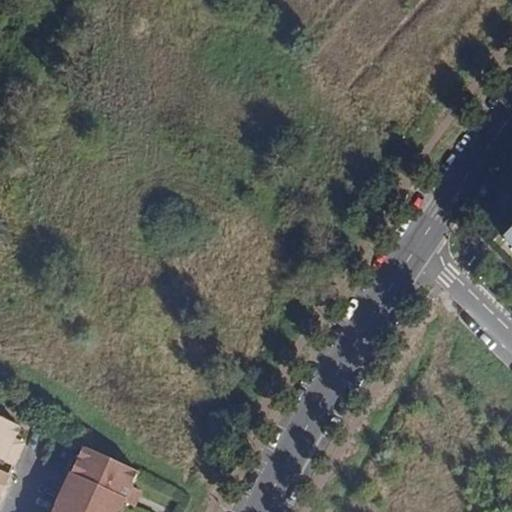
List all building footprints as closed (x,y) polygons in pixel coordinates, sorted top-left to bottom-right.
[(0,458),(14,465),(17,459),(21,451),(11,446),(14,440),(20,427),(0,417),(0,458)] [(14,440),(11,446),(21,451),(24,444),(14,440)] [(139,473),(85,446),(80,457),(73,473),(54,511),(122,511),(126,503),(132,488),(139,473)] [(70,452),(63,468),(73,473),(80,457),(70,452)] [(7,482),(9,476),(0,472),(0,490),(2,491),(7,482)] [(142,492),(132,488),(126,503),(135,507),(142,492)]
